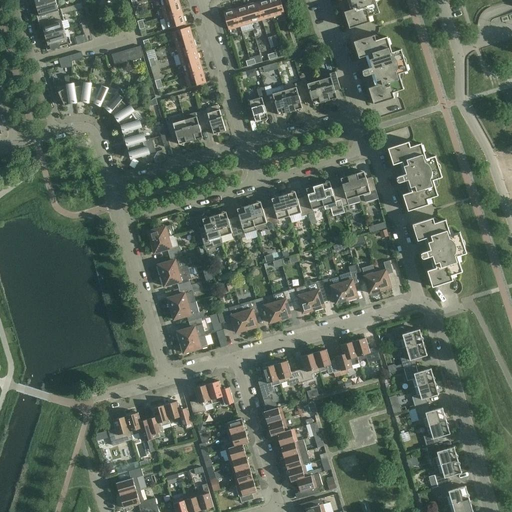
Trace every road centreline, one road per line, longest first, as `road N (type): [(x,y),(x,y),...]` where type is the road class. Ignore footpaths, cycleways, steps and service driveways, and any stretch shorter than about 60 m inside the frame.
road 1 (residential): [(492,511),(436,318),(416,303)]
road 2 (residential): [(416,303),(234,359)]
road 3 (unclassified): [(511,219),(460,102),(459,49)]
road 4 (residential): [(416,303),(374,162),(361,149)]
road 5 (residential): [(120,221),(167,379)]
road 6 (residential): [(278,507),(234,359)]
road 7 (residential): [(245,147),(203,0)]
road 8 (residential): [(245,147),(110,187)]
road 9 (residential): [(120,221),(255,182)]
road 10 (residential): [(54,134),(14,0)]
road 11 (residential): [(351,117),(355,102),(321,0)]
